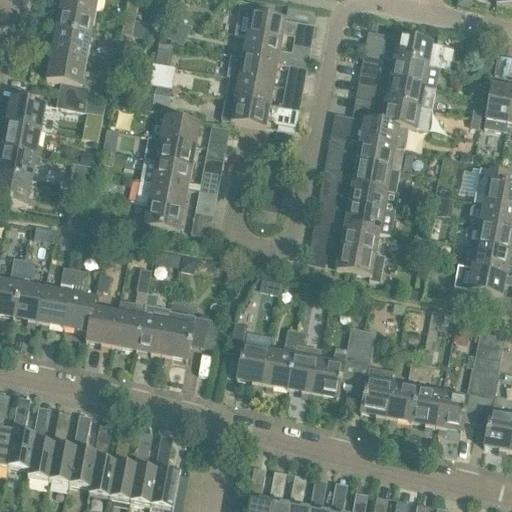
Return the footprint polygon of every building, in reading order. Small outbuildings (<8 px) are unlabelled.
[(97,0),(61,0),(60,10),(94,16),(97,0)] [(457,0),(456,10),(469,11),(471,4),(468,0),(457,0)] [(511,0),(498,0),(497,9),(511,12),(511,0)] [(137,7),(128,6),(125,22),(134,24),(137,7)] [(55,34),(90,41),(94,16),(60,10),(55,34)] [(280,47),(284,25),(250,19),(245,41),(280,47)] [(158,28),(134,24),(125,22),(122,38),(131,40),(151,43),(158,28)] [(313,31),(297,28),(295,36),(312,40),(313,31)] [(51,59),(85,66),(90,41),(55,34),(51,59)] [(278,55),(280,47),(245,41),(242,62),(306,73),(307,65),(290,62),(291,57),(278,55)] [(440,73),(444,51),(398,42),(396,51),(385,49),(384,53),(382,62),(394,65),(440,73)] [(171,49),(159,47),(156,65),(168,67),(171,49)] [(384,53),(366,50),(365,59),(382,62),(384,53)] [(116,71),(123,72),(123,73),(134,75),(139,63),(142,57),(126,55),(125,57),(119,56),(116,71)] [(58,99),(86,104),(88,92),(81,90),(85,66),(51,59),(46,85),(60,87),(58,99)] [(363,67),(380,71),(382,62),(365,59),(363,67)] [(226,81),(228,82),(238,83),(272,89),(276,69),(288,72),(287,80),(304,83),(306,73),(242,62),(230,60),(226,81)] [(497,61),(494,78),(502,80),(505,63),(497,61)] [(440,73),(394,65),(390,86),(436,94),(440,73)] [(491,69),(480,67),(479,77),(489,79),(491,69)] [(228,82),(224,102),(268,111),(268,110),(272,89),(238,83),(228,82)] [(436,94),(390,86),(386,107),(432,115),(436,94)] [(138,90),(135,109),(151,112),(155,93),(138,90)] [(506,137),(507,129),(511,102),(511,94),(491,90),(483,133),(506,137)] [(376,96),(358,92),(357,102),(374,105),(376,96)] [(86,104),(58,99),(55,112),(84,117),(86,104)] [(294,133),(298,116),(280,113),(268,110),(268,111),(224,102),(220,125),(239,129),(264,133),(266,122),(272,123),(277,130),(294,133)] [(355,110),(372,113),(374,105),(357,102),(355,110)] [(5,129),(39,136),(44,109),(10,103),(5,129)] [(282,104),(280,113),(298,116),(299,107),(282,104)] [(382,128),(408,132),(417,134),(417,133),(429,135),(432,115),(386,107),(382,128)] [(160,145),(194,151),(198,129),(164,122),(160,145)] [(382,128),(364,124),(360,146),(404,154),(408,132),(382,128)] [(0,154),(35,160),(39,136),(5,129),(0,154)] [(350,134),(333,131),(331,140),(348,144),(350,134)] [(106,135),(104,143),(116,145),(117,137),(106,135)] [(329,149),(346,152),(348,144),(331,140),(329,149)] [(160,145),(148,143),(144,164),(190,172),(194,151),(160,145)] [(225,148),(207,144),(205,153),(224,156),(225,148)] [(404,154),(360,146),(356,167),(400,175),(404,154)] [(204,163),(222,166),(224,156),(205,153),(204,163)] [(0,156),(0,179),(30,185),(35,160),(0,154),(0,156)] [(81,157),(79,168),(80,169),(90,170),(92,159),(81,157)] [(104,157),(102,166),(113,168),(115,159),(104,157)] [(461,157),(460,164),(471,166),(473,159),(461,157)] [(140,185),(186,193),(190,172),(144,164),(140,185)] [(400,175),(356,167),(352,189),(396,197),(400,175)] [(93,172),(92,172),(73,168),(72,178),(88,182),(90,182),(93,172)] [(511,178),(481,173),(479,185),(511,191),(511,178)] [(342,177),(325,174),(323,183),(340,186),(342,177)] [(0,206),(25,211),(30,185),(0,179),(0,206)] [(322,191),(338,195),(340,186),(323,183),(322,191)] [(136,206),(148,208),(182,215),(186,193),(140,185),(136,206)] [(511,213),(511,191),(479,185),(474,206),(475,206),(483,208),(511,213)] [(217,190),(199,187),(197,195),(216,199),(217,190)] [(395,218),(399,197),(396,197),(352,189),(348,210),(382,216),(395,218)] [(57,208),(66,210),(70,192),(60,190),(57,208)] [(196,205),(214,209),(216,199),(197,195),(196,205)] [(475,206),(474,209),(471,212),(469,221),(471,225),(471,228),(511,235),(511,213),(483,208),(475,206)] [(148,208),(143,231),(178,237),(182,215),(148,208)] [(391,239),(395,218),(382,216),(348,210),(344,231),(379,237),(391,239)] [(334,219),(317,216),(315,225),(332,228),(334,219)] [(314,234),(330,237),(332,228),(315,225),(314,234)] [(511,235),(471,228),(470,231),(467,232),(465,245),(467,248),(467,249),(510,257),(511,246),(511,235)] [(189,239),(207,242),(209,234),(191,231),(189,239)] [(340,253),(375,259),(379,237),(344,231),(340,253)] [(506,278),(510,257),(467,249),(463,271),(471,272),(506,278)] [(340,253),(336,274),(371,281),(370,284),(380,286),(384,261),(375,259),(340,253)] [(164,258),(155,256),(152,268),(161,270),(164,258)] [(307,269),(324,272),(326,263),(309,260),(307,269)] [(12,264),(10,275),(12,276),(21,277),(23,266),(12,264)] [(23,266),(21,277),(32,279),(33,280),(35,268),(23,266)] [(502,301),(506,278),(471,272),(466,295),(502,301)] [(63,274),(59,297),(44,294),(37,329),(62,334),(68,299),(70,291),(73,276),(63,274)] [(0,321),(13,324),(21,277),(12,276),(10,288),(0,286),(0,321)] [(73,276),(70,291),(82,293),(84,278),(73,276)] [(13,324),(37,329),(44,294),(30,292),(32,279),(21,277),(13,324)] [(99,279),(96,295),(108,297),(111,281),(99,279)] [(278,300),(281,285),(272,284),(269,298),(278,300)] [(118,306),(116,318),(110,353),(134,357),(145,299),(136,298),(135,309),(118,306)] [(91,313),(93,304),(68,299),(62,334),(87,338),(91,313)] [(168,315),(154,313),(156,301),(145,299),(134,357),(159,362),(167,317),(168,315)] [(116,318),(91,313),(87,338),(85,348),(110,353),(116,318)] [(184,367),(187,350),(199,353),(204,324),(167,317),(159,362),(184,367)] [(211,355),(216,326),(204,324),(199,353),(211,355)] [(240,359),(235,386),(261,391),(267,355),(242,351),(245,331),(232,329),(227,357),(240,359)] [(344,360),(344,361),(356,364),(361,335),(350,333),(345,360),(344,360)] [(285,334),(283,349),(293,351),(296,336),(285,334)] [(361,335),(356,364),(370,366),(375,338),(373,337),(361,335)] [(304,353),(306,338),(296,336),(293,351),(304,353)] [(500,354),(502,343),(478,338),(476,350),(500,354)] [(283,349),(281,358),(267,355),(261,391),(285,395),(293,351),(283,349)] [(497,367),(500,354),(476,350),(474,362),(497,367)] [(293,351),(285,395),(310,399),(317,364),(302,362),(304,353),(293,351)] [(334,358),(333,367),(317,364),(310,399),(336,404),(344,360),(334,358)] [(497,367),(474,362),(472,373),(483,375),(495,377),(497,367)] [(409,368),(406,383),(416,385),(419,370),(409,368)] [(427,387),(430,372),(419,370),(416,385),(427,387)] [(358,418),(383,423),(390,389),(392,377),(367,372),(358,418)] [(478,400),(483,375),(472,373),(466,398),(478,400)] [(495,377),(483,375),(478,400),(494,403),(499,378),(495,377)] [(408,428),(415,394),(390,389),(383,423),(408,428)] [(433,432),(440,398),(415,394),(408,428),(433,432)] [(459,437),(465,403),(440,398),(433,432),(459,437)] [(502,411),(490,408),(481,451),(507,456),(511,427),(511,421),(501,420),(502,411)] [(0,471),(7,472),(14,437),(13,437),(5,435),(6,428),(3,427),(4,420),(0,418),(0,471)] [(7,472),(28,476),(27,482),(28,482),(35,441),(32,440),(25,439),(27,432),(24,431),(25,424),(15,422),(13,429),(15,429),(13,437),(14,437),(7,472)] [(28,482),(48,486),(54,451),(54,450),(45,449),(46,442),(43,442),(44,432),(34,430),(32,440),(35,441),(28,482)] [(48,486),(68,490),(74,454),(66,453),(67,446),(64,446),(66,437),(55,434),(53,444),(55,444),(54,450),(54,451),(48,486)] [(68,490),(89,494),(88,499),(89,500),(97,458),(94,458),(86,456),(87,450),(84,449),(87,436),(76,434),(74,447),(75,448),(74,454),(68,490)] [(157,476),(150,511),(155,511),(181,511),(186,481),(179,480),(167,478),(168,472),(166,472),(167,462),(171,444),(161,443),(157,460),(155,469),(157,470),(156,476),(157,476)] [(89,500),(109,503),(116,468),(115,468),(107,466),(108,460),(105,459),(106,451),(96,449),(94,458),(97,458),(89,500)] [(109,503),(130,507),(136,472),(135,472),(127,470),(128,464),(125,463),(126,455),(116,453),(114,461),(116,462),(115,468),(116,468),(109,503)] [(130,507),(150,511),(157,476),(156,476),(147,474),(148,468),(145,467),(147,458),(137,456),(135,465),(137,466),(135,472),(136,472),(130,507)] [(244,509),(242,511),(271,511),(270,511),(261,509),(262,503),(260,503),(262,493),(250,491),(248,501),(250,501),(249,510),(244,509)] [(271,505),(270,511),(271,511),(281,511),(283,507),(281,507),(284,493),(272,491),(269,505),(271,505)] [(292,498),(290,508),(292,509),(291,511),(308,511),(301,511),(303,500),(292,498)] [(342,511),(344,503),(333,501),(330,511),(342,511)] [(322,511),(323,504),(312,502),(309,511),(322,511)]
